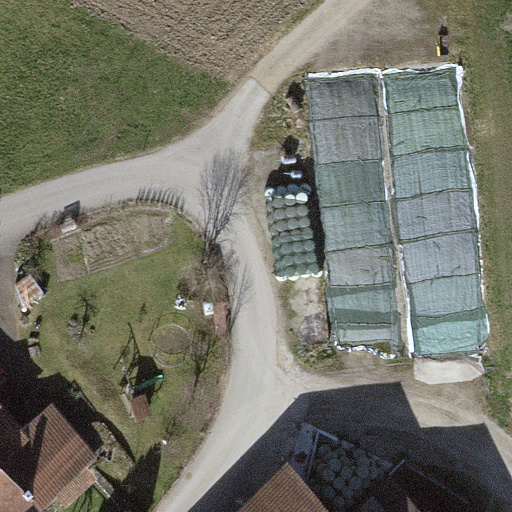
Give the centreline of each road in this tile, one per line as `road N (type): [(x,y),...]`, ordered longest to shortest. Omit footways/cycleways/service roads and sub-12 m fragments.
road 1 (residential): [(207,167),(251,246),(263,313),(261,409),(204,511)]
road 2 (residential): [(0,233),(207,167)]
road 3 (track): [(362,0),(266,95)]
